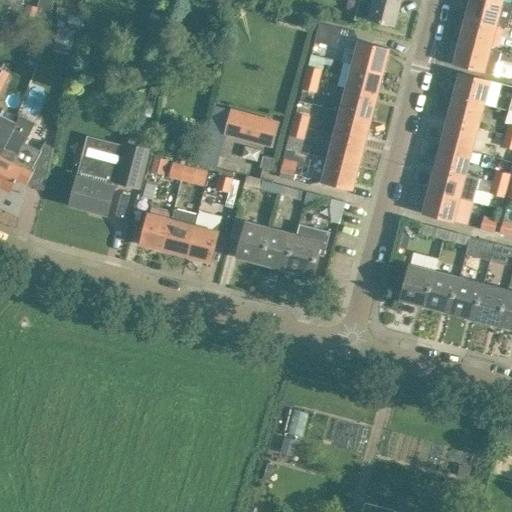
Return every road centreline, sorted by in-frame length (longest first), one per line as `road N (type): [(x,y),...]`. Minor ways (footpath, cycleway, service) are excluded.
road 1 (residential): [(0,240),(343,335)]
road 2 (residential): [(343,335),(431,0)]
road 3 (residential): [(343,335),(511,381)]
